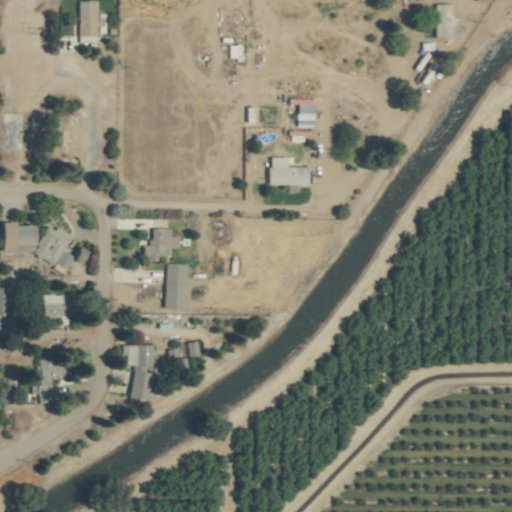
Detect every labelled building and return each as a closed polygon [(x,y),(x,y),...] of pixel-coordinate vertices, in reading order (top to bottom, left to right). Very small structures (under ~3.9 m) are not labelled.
[(94,2),(75,2),(74,36),(93,37),(94,2)] [(448,5),(431,5),(432,39),(455,38),(455,17),(448,17),(448,5)] [(76,131),(76,116),(57,116),(58,152),(83,151),(83,131),(76,131)] [(0,150),(16,151),(17,125),(0,124),(0,150)] [(265,158),(265,185),(303,184),(303,167),(282,168),(282,158),(265,158)] [(0,238),(0,250),(23,251),(48,263),(52,263),(63,269),(69,257),(58,251),(67,234),(55,228),(46,228),(42,226),(29,225),(11,225),(1,219),(0,238)] [(166,229),(146,228),(145,246),(139,246),(138,256),(165,257),(165,248),(175,248),(175,235),(166,235),(166,229)] [(183,264),(162,263),(162,281),(182,281),(183,264)] [(62,294),(39,295),(40,317),(63,316),(62,294)] [(148,345),(117,344),(117,355),(121,355),(121,366),(147,367),(148,345)] [(34,385),(44,385),(44,378),(56,378),(55,361),(33,361),(34,385)] [(124,398),(143,401),(148,373),(129,370),(124,398)]
